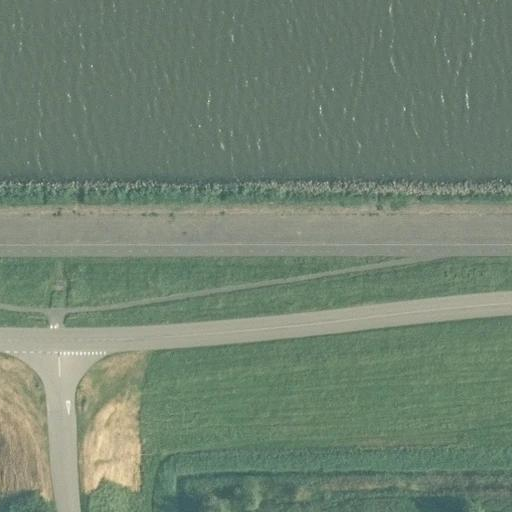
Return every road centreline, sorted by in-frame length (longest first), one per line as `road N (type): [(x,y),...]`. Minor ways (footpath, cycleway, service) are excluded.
road 1 (tertiary): [(59,339),(511,305)]
road 2 (tertiary): [(67,511),(59,339)]
